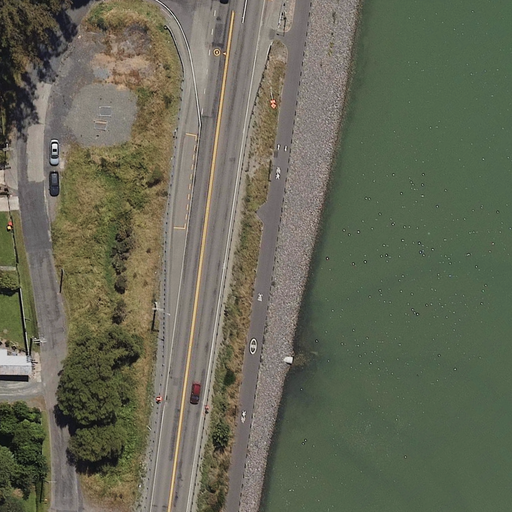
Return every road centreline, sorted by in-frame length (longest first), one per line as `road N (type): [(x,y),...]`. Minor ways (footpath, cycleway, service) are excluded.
road 1 (secondary): [(70,0),(45,56),(30,122),(29,175),(57,365),(64,511)]
road 2 (trunk): [(232,0),(168,511)]
